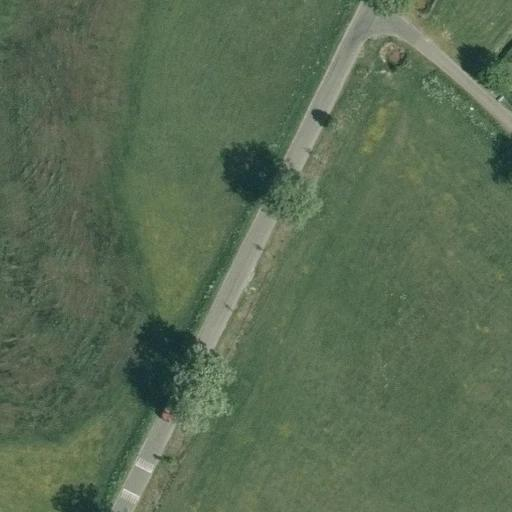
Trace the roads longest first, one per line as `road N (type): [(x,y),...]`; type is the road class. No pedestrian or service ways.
road 1 (unclassified): [(121,511),(370,0)]
road 2 (track): [(511,126),(370,1)]
